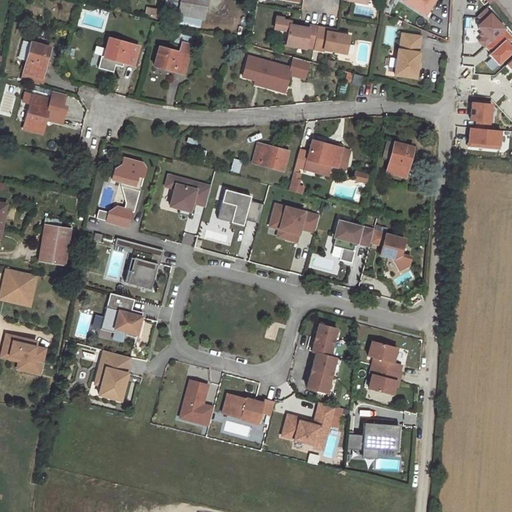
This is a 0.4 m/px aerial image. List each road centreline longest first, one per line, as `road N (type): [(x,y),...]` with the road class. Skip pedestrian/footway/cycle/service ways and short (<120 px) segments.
road 1 (residential): [(97,101),(186,120),(393,107),(446,116)]
road 2 (residential): [(294,291),(206,270),(181,290),(174,324),(174,341),(186,353),(262,370),(283,350),(291,321)]
road 3 (unclassified): [(446,116),(431,324)]
road 4 (unclassified): [(431,324),(418,511)]
road 5 (residential): [(431,324),(294,291)]
